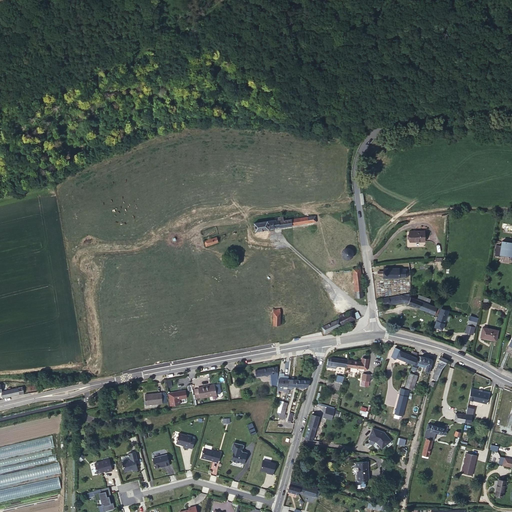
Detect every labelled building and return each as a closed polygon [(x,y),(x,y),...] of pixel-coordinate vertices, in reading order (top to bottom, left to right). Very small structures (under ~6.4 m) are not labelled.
[(286,222),(286,219),(278,220),(278,221),(258,224),(259,233),(320,224),(320,218),(295,221),(286,222)] [(425,232),(411,233),(412,244),(425,243),(425,232)] [(220,238),(213,240),(215,248),(222,245),(220,238)] [(511,260),(511,242),(501,242),(501,246),(496,245),(495,255),(511,256),(511,258),(511,260)] [(354,258),(355,256),(355,255),(354,253),(352,251),(350,250),(348,250),(346,250),(344,252),(343,253),(343,254),(342,256),(343,258),(344,260),(346,262),(349,262),(350,262),(351,262),(353,260),(354,258)] [(351,267),(352,276),(360,275),(359,266),(351,267)] [(378,274),(382,274),(382,277),(407,275),(406,266),(381,268),(382,270),(377,270),(378,274)] [(360,275),(352,276),(355,292),(362,291),(360,275)] [(414,296),(405,293),(404,294),(404,301),(405,302),(410,304),(414,296)] [(404,294),(385,296),(386,303),(404,301),(404,294)] [(435,315),(439,307),(431,303),(421,299),(415,296),(414,296),(410,304),(435,315)] [(352,307),(338,317),(343,325),(357,317),(352,307)] [(444,312),(436,329),(443,333),(451,314),(444,311),(444,312)] [(336,319),(322,326),(325,331),(339,323),(336,319)] [(474,330),(468,328),(465,335),(472,337),(474,330)] [(498,336),(483,331),(480,340),(495,345),(498,336)] [(412,358),(413,357),(401,354),(402,351),(397,349),(395,360),(399,361),(400,359),(411,362),(412,358)] [(348,359),(327,357),(326,364),(329,365),(329,368),(335,368),(335,366),(347,367),(348,359)] [(430,375),(434,360),(421,357),(420,360),(422,361),(420,368),(423,369),(423,371),(426,372),(426,374),(430,375)] [(418,360),(412,358),(411,362),(410,363),(416,365),(414,371),(417,372),(420,362),(418,361),(418,360)] [(450,362),(440,358),(434,380),(439,382),(445,366),(449,363),(450,362)] [(362,361),(348,359),(347,367),(368,368),(369,361),(362,361)] [(277,367),(258,370),(259,376),(278,373),(277,367)] [(345,376),(336,374),(335,381),(343,383),(345,376)] [(419,376),(412,374),(408,387),(415,389),(419,376)] [(2,387),(2,388),(9,387),(7,380),(0,382),(2,387)] [(293,386),(306,388),(308,381),(297,380),(294,380),(293,386)] [(213,382),(197,386),(200,396),(200,397),(216,392),(213,382)] [(4,394),(22,390),(21,384),(10,386),(9,387),(2,388),(4,394)] [(510,391),(504,388),(499,412),(505,413),(510,391)] [(186,390),(173,392),(175,399),(187,397),(186,390)] [(166,391),(145,393),(147,404),(164,402),(163,397),(166,397),(166,391)] [(489,394),(477,391),(475,401),(487,404),(489,394)] [(280,419),(285,420),(287,402),(279,401),(278,409),(281,410),(280,419)] [(333,420),(335,409),(326,407),(324,418),(333,420)] [(367,416),(368,408),(361,407),(359,415),(367,416)] [(465,413),(456,411),(455,418),(463,420),(465,413)] [(472,414),(465,413),(463,420),(471,422),(472,414)] [(394,414),(391,431),(398,432),(401,415),(394,414)] [(313,441),(315,432),(319,417),(312,415),(306,439),(313,441)] [(447,429),(429,424),(427,430),(446,435),(447,429)] [(367,440),(386,448),(391,436),(372,428),(367,440)] [(179,441),(180,443),(186,444),(185,446),(190,448),(190,446),(194,447),(196,438),(192,437),(193,435),(189,434),(188,435),(181,433),(179,441)] [(398,438),(397,445),(405,446),(406,439),(398,438)] [(245,444),(235,441),(233,450),(235,450),(233,458),(245,461),(248,453),(243,452),(243,450),(245,444)] [(491,441),(490,450),(498,451),(500,442),(491,441)] [(432,443),(427,442),(423,457),(428,459),(432,443)] [(206,447),(203,457),(220,461),(222,451),(206,447)] [(125,461),(127,470),(136,468),(136,470),(140,469),(137,459),(140,459),(138,451),(131,453),(133,459),(131,460),(130,459),(126,459),(125,461)] [(478,454),(468,452),(463,472),(474,475),(478,454)] [(169,454),(155,457),(157,467),(166,464),(166,465),(171,464),(169,454)] [(505,458),(503,464),(510,466),(511,460),(505,458)] [(94,463),(97,474),(112,470),(110,459),(94,463)] [(262,468),(269,471),(271,471),(270,472),(274,473),(277,462),(265,459),(262,468)] [(369,462),(357,462),(358,468),(359,468),(359,482),(362,482),(369,481),(369,462)] [(0,485),(61,474),(59,464),(0,475),(0,485)] [(59,478),(0,489),(0,501),(61,489),(59,478)] [(288,492),(300,495),(302,487),(303,482),(292,478),(288,492)] [(509,481),(503,479),(498,494),(505,496),(509,481)] [(111,486),(103,488),(104,492),(98,494),(99,499),(104,497),(107,511),(116,508),(114,498),(112,499),(111,496),(113,496),(114,496),(111,486)] [(314,488),(308,486),(307,489),(305,494),(316,498),(319,487),(315,486),(314,488)]
